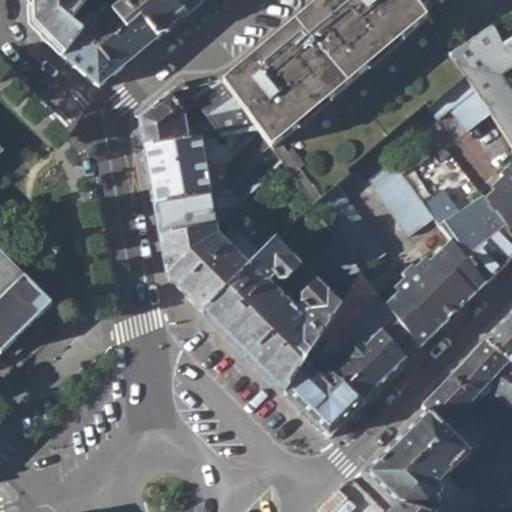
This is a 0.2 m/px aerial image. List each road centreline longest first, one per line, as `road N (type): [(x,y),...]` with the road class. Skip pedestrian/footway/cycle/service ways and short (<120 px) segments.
road 1 (residential): [(220,501),(320,474),(347,458),(511,286)]
road 2 (residential): [(104,146),(162,452)]
road 3 (residential): [(104,146),(121,105),(245,0)]
road 4 (residential): [(0,27),(104,146)]
